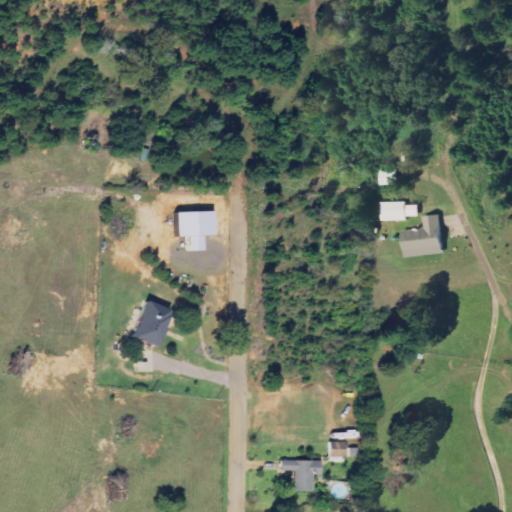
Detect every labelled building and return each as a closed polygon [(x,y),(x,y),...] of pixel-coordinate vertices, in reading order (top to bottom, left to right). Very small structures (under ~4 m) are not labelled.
[(381,171),(382,186),(401,185),(400,170),(381,171)] [(385,222),(410,222),(410,218),(422,218),(421,207),(409,207),(409,203),(384,204),(385,222)] [(204,238),(215,238),(215,213),(177,215),(178,239),(189,239),(189,253),(204,253),(204,238)] [(408,259),(448,255),(444,216),(425,218),(426,230),(406,232),(408,259)] [(132,340),(160,350),(173,312),(145,303),(132,340)] [(328,444),(329,459),(346,458),(345,443),(328,444)] [(294,494),(314,494),(313,477),(322,476),(322,462),(283,462),(283,473),(294,472),(294,494)]
